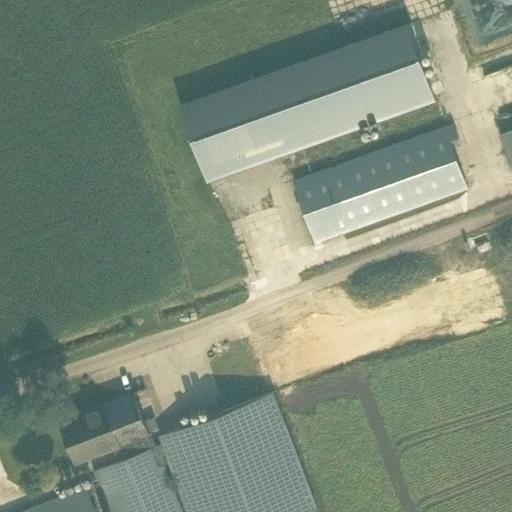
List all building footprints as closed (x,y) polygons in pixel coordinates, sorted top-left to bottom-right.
[(208,176),(434,95),(407,20),(181,101),(208,176)] [(467,187),(444,125),(293,180),(315,241),(467,187)] [(511,165),(511,128),(500,133),(511,165)] [(464,241),(469,257),(492,249),(486,233),(464,241)] [(347,358),(338,361),(343,374),(384,359),(369,320),(362,301),(349,306),(360,335),(341,342),(347,358)] [(159,435),(166,453),(169,463),(186,511),(310,511),(315,511),(273,394),(159,435)] [(95,511),(95,510),(108,504),(111,511),(179,511),(163,465),(169,463),(166,453),(159,455),(137,401),(106,413),(104,405),(60,422),(75,460),(112,446),(117,460),(96,469),(100,481),(18,511),(95,511)] [(364,511),(487,473),(472,423),(394,447),(392,439),(374,445),(376,453),(349,462),(364,511)]
